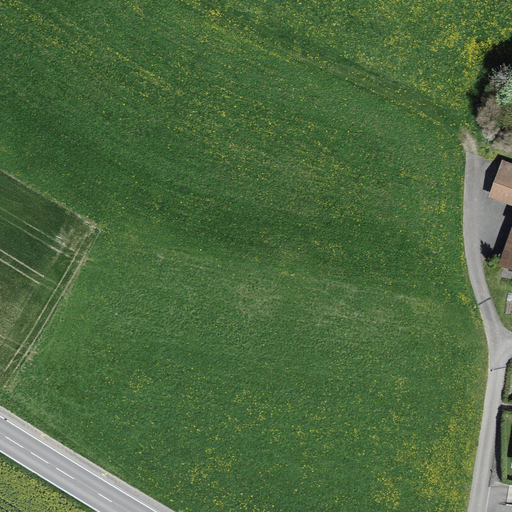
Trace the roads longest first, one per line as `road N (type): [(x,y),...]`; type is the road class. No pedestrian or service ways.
road 1 (residential): [(506,340),(480,511)]
road 2 (secondary): [(127,511),(0,432)]
road 3 (residential): [(479,205),(478,267),(506,340)]
